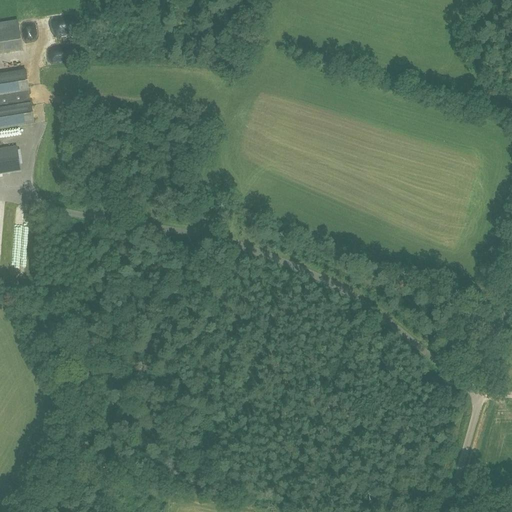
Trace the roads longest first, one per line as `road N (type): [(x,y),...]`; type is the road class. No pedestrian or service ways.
road 1 (unclassified): [(481,392),(354,295),(283,259),(200,234),(0,198)]
road 2 (unclassified): [(448,511),(481,392)]
